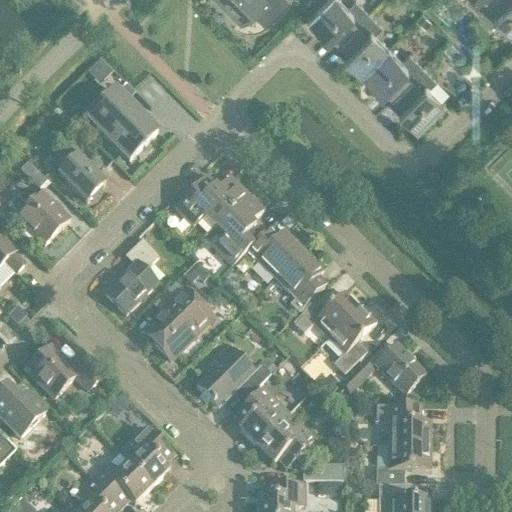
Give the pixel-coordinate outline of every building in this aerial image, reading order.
[(290,1),(289,0),(219,0),(241,22),(251,12),(265,26),(290,1)] [(337,44),(368,13),(355,0),(354,0),(348,7),(340,0),(325,0),(306,19),(319,32),(322,29),(337,44)] [(476,14),(489,0),(463,0),(476,14)] [(511,0),(489,0),(476,14),(490,27),(497,20),(511,35),(511,34),(511,0)] [(361,74),(388,47),(374,34),(381,26),(368,13),(337,44),(352,59),(349,62),(361,74)] [(423,15),(416,21),(424,29),(430,22),(423,15)] [(458,50),(450,42),(444,49),(451,56),(458,50)] [(392,98),(422,67),(409,54),(402,61),(388,47),(361,74),(373,86),(377,83),(392,98)] [(125,60),(118,68),(128,77),(135,70),(125,60)] [(422,67),(392,98),(407,114),(404,117),(417,130),(444,103),(429,88),(436,81),(422,67)] [(135,97),(126,88),(117,96),(115,94),(87,122),(129,165),(157,137),(126,106),(135,97)] [(104,189),(93,177),(100,170),(92,161),(73,142),(57,157),(69,168),(59,179),(87,207),(104,189)] [(31,186),(39,177),(40,177),(28,165),(19,174),(31,186)] [(215,229),(246,198),(229,181),(218,192),(205,180),(174,212),(193,231),(205,219),(215,229)] [(70,223),(41,195),(28,208),(19,199),(15,199),(8,206),(7,210),(17,220),(16,221),(44,249),(70,223)] [(241,260),(263,239),(251,226),(263,215),(246,198),(215,229),(225,239),(213,252),(231,270),(241,260)] [(263,239),(241,260),(250,269),(256,264),(275,283),(303,255),(284,235),(279,240),(271,231),(263,239)] [(0,243),(0,272),(5,267),(15,277),(25,268),(0,243)] [(142,244),(125,261),(133,270),(104,299),(125,320),(157,288),(145,275),(159,261),(142,244)] [(298,317),(322,293),(327,288),(318,280),(323,275),(303,255),(275,283),(296,303),(290,309),(298,317)] [(218,287),(225,294),(228,291),(228,284),(224,281),(218,287)] [(170,365),(212,323),(184,295),(142,337),(170,365)] [(328,343),(360,312),(344,296),(325,314),(315,305),(292,328),(303,339),(313,328),(328,343)] [(17,329),(27,320),(17,310),(7,320),(17,329)] [(360,312),(328,343),(343,358),(333,368),(343,379),(366,356),(357,346),(375,328),(360,312)] [(404,400),(425,378),(396,349),(375,371),(404,400)] [(78,363),(69,372),(49,351),(26,375),(54,403),(75,382),(87,395),(99,384),(78,363)] [(229,351),(219,362),(222,365),(196,391),(217,412),(238,392),(247,401),(271,378),(263,371),(260,368),(253,375),(229,351)] [(304,374),(316,387),(329,374),(316,361),(304,374)] [(350,399),(374,375),(364,365),(340,389),(350,399)] [(268,366),(263,371),(271,378),(276,373),(268,366)] [(329,379),(318,389),(327,398),(338,388),(329,379)] [(48,414),(29,396),(21,388),(13,396),(6,388),(0,393),(0,422),(20,442),(48,414)] [(255,451),(280,426),(271,417),(279,408),(263,391),(233,421),(242,430),(238,434),(255,451)] [(387,427),(387,450),(430,450),(430,426),(421,426),(421,411),(405,410),(377,410),(377,427),(387,427)] [(280,426),(255,451),(273,469),(277,464),(287,474),(316,445),(300,428),(291,437),(280,426)] [(137,456),(127,467),(152,491),(169,473),(165,470),(174,460),(145,431),(129,448),(137,456)] [(0,440),(0,469),(15,455),(0,440)] [(376,490),(378,490),(404,490),(404,475),(430,475),(430,450),(387,450),(388,473),(376,473),(376,490)] [(109,468),(92,484),(119,511),(122,511),(130,504),(134,508),(152,491),(127,467),(117,476),(109,468)] [(343,469),(303,469),(303,485),(343,485),(343,469)] [(84,509),(81,511),(119,511),(92,484),(76,501),(84,509)] [(257,511),(304,511),(304,489),(263,490),(263,503),(257,503),(257,511)] [(328,489),(317,489),(317,502),(323,502),(328,497),(328,489)] [(378,490),(378,511),(429,511),(430,503),(408,503),(408,490),(404,490),(378,490)] [(3,498),(0,501),(0,511),(3,511),(13,503),(8,498),(3,498)] [(21,502),(12,511),(13,511),(21,511),(26,508),(21,502)]
